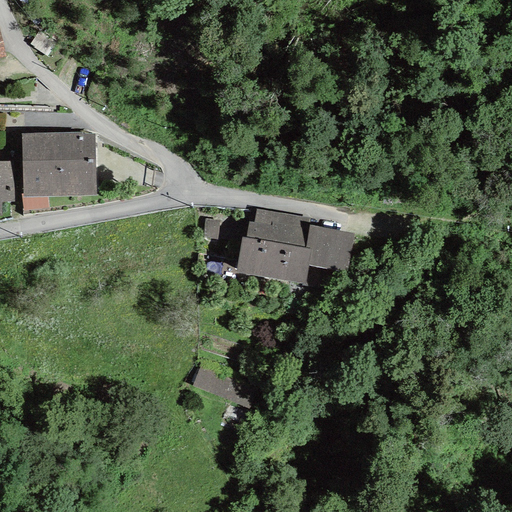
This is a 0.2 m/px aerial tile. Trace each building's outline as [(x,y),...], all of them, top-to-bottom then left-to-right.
[(46,197),(95,196),(94,134),(81,134),(81,133),(21,134),(22,194),(23,197),(46,197)] [(13,202),(12,161),(0,160),(0,215),(1,215),(1,203),(13,202)] [(47,208),(46,197),(23,197),(22,194),(20,194),(23,211),(47,208)] [(245,237),(241,237),(235,273),(304,284),(308,265),(347,272),(354,234),(308,226),(309,219),(255,209),(253,223),(247,222),(245,237)] [(218,240),(220,221),(205,219),(203,239),(218,240)] [(258,388),(200,366),(192,387),(250,408),(258,388)]
